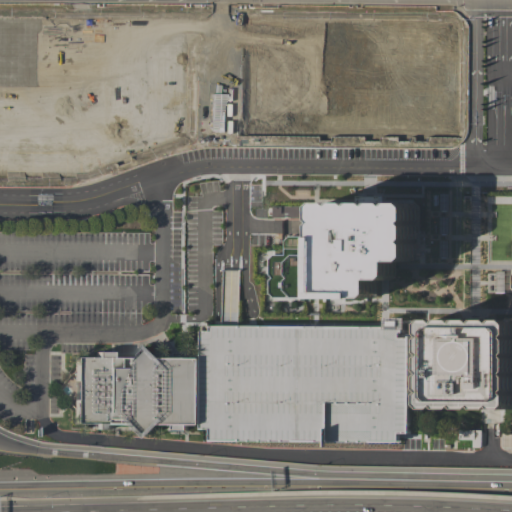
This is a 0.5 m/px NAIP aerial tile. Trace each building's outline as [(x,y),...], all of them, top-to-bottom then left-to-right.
[(229,29),(229,44),(233,44),(233,94),(288,95),(288,80),(283,80),(283,33),(245,33),(245,29),(229,29)] [(0,97),(14,98),(24,91),(24,49),(0,48),(0,97)] [(324,207),(323,238),(292,238),(287,243),(286,255),(271,257),(270,293),(277,302),(389,302),(388,283),(404,283),(404,265),(422,264),(421,206),(324,207)] [(203,334),(203,360),(203,427),(203,433),(211,433),(211,442),(400,443),(400,433),(409,433),(409,330),(239,329),(239,271),(232,271),(222,271),(222,330),(211,330),(211,325),(205,324),(205,334),(203,334)] [(419,318),(415,322),(415,332),(418,336),(415,338),(415,351),(417,354),(415,356),(415,370),(417,371),(414,374),(414,388),(417,391),(414,393),(414,407),(419,412),(433,412),(436,409),(439,412),(454,412),(456,409),(459,413),(475,413),(476,410),(480,413),(495,413),(498,411),(501,413),(511,413),(511,319),(504,319),(501,322),(498,319),(484,319),(482,322),(479,319),(465,319),(462,322),(459,319),(445,319),(440,321),(436,319),(419,318)] [(78,359),(77,371),(58,391),(77,411),(77,426),(98,426),(98,431),(116,431),(116,427),(143,427),(156,441),(168,427),(175,427),(175,431),(189,432),(189,427),(203,427),(203,360),(172,360),(157,346),(142,360),(116,360),(116,354),(101,354),(101,359),(78,359)] [(481,431),(459,430),(459,440),(468,440),(468,447),(481,448),(481,431)] [(511,434),(502,434),(502,447),(511,447),(511,434)]
